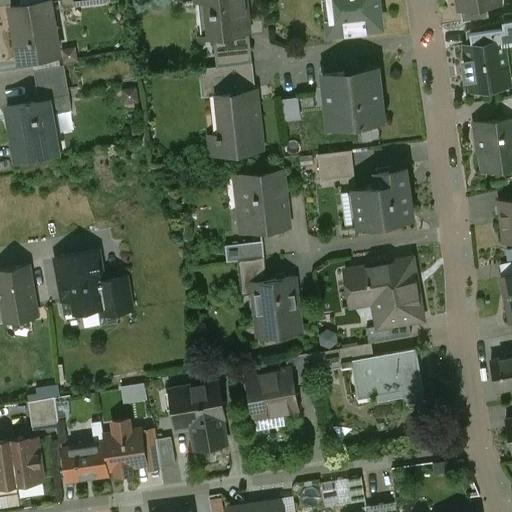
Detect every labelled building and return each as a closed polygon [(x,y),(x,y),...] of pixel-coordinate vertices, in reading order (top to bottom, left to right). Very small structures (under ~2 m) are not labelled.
[(49,0),(47,0),(10,6),(20,60),(59,53),(49,0)] [(245,0),(197,0),(197,1),(207,0),(208,0),(216,65),(246,62),(252,61),(245,0)] [(332,0),(333,9),(326,10),(328,33),(381,26),(378,0),(332,0)] [(498,0),(458,0),(460,9),(487,5),(499,4),(498,0)] [(487,5),(460,9),(462,22),(488,17),(487,5)] [(511,13),(502,15),(503,20),(491,23),(478,26),(466,31),(467,45),(503,39),(503,42),(511,40),(511,44),(511,43),(511,13)] [(467,45),(465,45),(467,61),(464,62),(466,79),(469,78),(471,90),(509,85),(509,84),(508,84),(506,67),(507,67),(503,42),(503,39),(467,45)] [(216,65),(213,66),(214,79),(227,77),(229,92),(249,90),(246,62),(216,65)] [(64,64),(34,70),(39,102),(49,100),(50,102),(70,99),(64,64)] [(376,72),(345,75),(344,71),(324,73),(327,101),(334,101),(336,118),(359,115),(359,122),(379,120),(377,101),(379,101),(376,72)] [(249,90),(229,92),(227,77),(214,79),(220,134),(208,135),(210,153),(262,147),(257,100),(251,101),(249,90)] [(289,117),(304,116),(303,94),(288,95),(289,117)] [(511,95),(501,98),(505,118),(511,116),(511,95)] [(70,99),(50,102),(54,131),(67,129),(64,115),(68,114),(67,114),(73,113),(70,99)] [(39,102),(8,107),(16,158),(58,151),(54,131),(50,102),(49,100),(39,102)] [(511,116),(505,118),(476,122),(483,170),(511,165),(511,116)] [(351,149),(318,153),(321,180),(354,176),(351,149)] [(405,167),(376,171),(378,184),(348,188),(353,225),(413,217),(405,167)] [(282,169),(234,174),(241,230),(289,225),(282,169)] [(511,199),(499,202),(505,240),(511,238),(511,199)] [(263,239),(226,243),(227,260),(238,258),(264,255),(263,239)] [(98,251),(56,258),(64,300),(79,297),(81,307),(102,303),(110,302),(106,280),(104,273),(101,271),(98,251)] [(264,255),(238,258),(242,293),(254,292),(253,280),(266,278),(264,255)] [(417,284),(405,286),(400,260),(345,270),(349,296),(373,291),(372,284),(379,283),(386,323),(386,324),(409,320),(423,318),(417,284)] [(29,263),(0,268),(0,295),(0,298),(0,321),(38,315),(33,288),(29,263)] [(511,273),(502,275),(511,322),(511,321),(511,273)] [(266,278),(253,280),(254,292),(258,291),(260,307),(256,307),(259,334),(301,330),(294,275),(266,278)] [(126,276),(106,280),(110,302),(102,303),(103,312),(132,307),(126,276)] [(55,284),(33,288),(36,306),(39,306),(39,305),(59,301),(55,284)] [(64,300),(61,300),(63,314),(66,317),(82,314),(81,307),(79,297),(64,300)] [(386,323),(367,326),(369,341),(411,334),(409,320),(386,324),(386,323)] [(371,341),(340,346),(342,365),(352,363),(351,358),(374,354),(371,341)] [(374,354),(351,358),(352,363),(358,397),(402,389),(404,402),(425,399),(420,370),(418,371),(414,349),(416,349),(416,347),(374,354)] [(308,352),(286,355),(288,367),(290,367),(293,383),(313,380),(308,352)] [(511,355),(490,360),(496,389),(511,385),(511,355)] [(288,367),(248,374),(248,377),(244,381),(245,388),(251,392),(255,415),(297,407),(293,383),(290,367),(288,367)] [(220,379),(168,388),(175,426),(191,423),(222,418),(226,417),(220,379)] [(55,396),(29,400),(32,425),(58,421),(55,396)] [(222,418),(191,423),(195,447),(226,442),(222,418)] [(128,419),(114,421),(116,432),(103,434),(104,440),(108,468),(116,467),(117,473),(131,471),(130,465),(146,463),(144,448),(142,437),(141,429),(130,430),(128,419)] [(156,435),(142,437),(144,448),(158,446),(156,435)] [(171,435),(157,437),(158,446),(161,465),(176,463),(171,435)] [(25,437),(0,440),(0,484),(43,478),(36,437),(26,439),(25,437)] [(104,440),(63,446),(62,446),(67,480),(68,480),(109,474),(108,468),(104,440)] [(332,499),(366,499),(366,475),(332,475),(332,499)] [(432,511),(431,501),(396,506),(396,511),(432,511)] [(280,511),(280,505),(265,507),(265,502),(227,507),(227,511),(280,511)] [(395,502),(365,506),(366,511),(396,511),(396,506),(395,502)]
